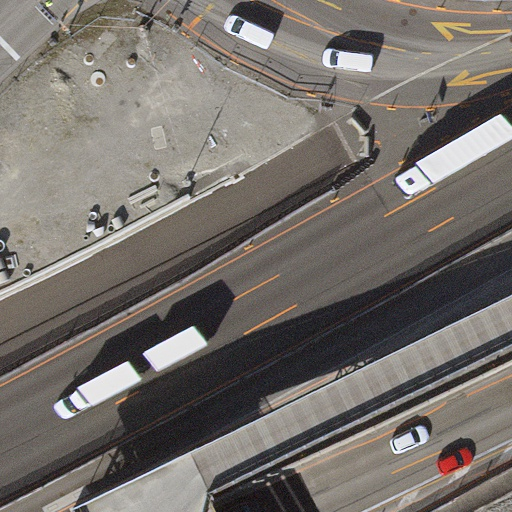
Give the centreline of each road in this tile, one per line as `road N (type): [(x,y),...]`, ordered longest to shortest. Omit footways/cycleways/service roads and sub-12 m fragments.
road 1 (motorway): [(511,134),(260,297),(0,435)]
road 2 (motorway): [(139,511),(511,295)]
road 3 (motorway): [(511,48),(412,53),(306,21)]
